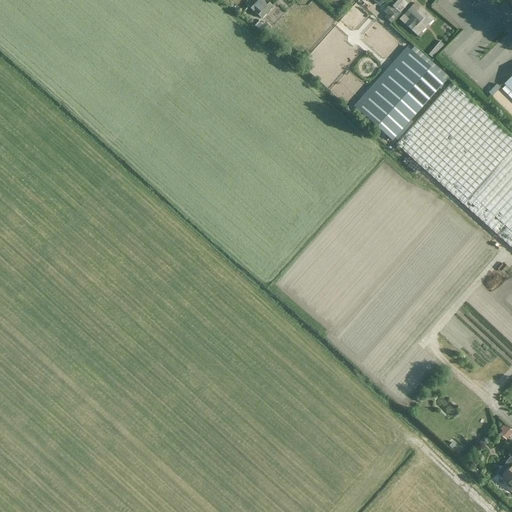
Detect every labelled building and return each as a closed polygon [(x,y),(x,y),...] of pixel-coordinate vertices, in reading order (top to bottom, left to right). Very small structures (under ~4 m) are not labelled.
[(273,7),(265,0),(251,0),(247,5),(262,19),(273,7)] [(403,0),(402,0),(393,0),(390,4),(400,13),(407,4),(403,0)] [(400,14),(388,3),(384,7),(393,15),(390,18),(394,21),(400,14)] [(433,19),(415,3),(400,20),(418,36),(429,24),(433,19)] [(433,59),(442,48),(437,45),(429,55),(433,59)] [(445,81),(408,47),(354,107),(392,140),(445,81)] [(511,138),(451,84),(396,145),(511,249),(511,138)] [(498,432),(508,439),(511,432),(511,429),(504,424),(498,432)] [(511,453),(511,455),(511,456),(506,463),(511,467),(502,479),(509,484),(508,486),(508,488),(511,491),(511,453)]
